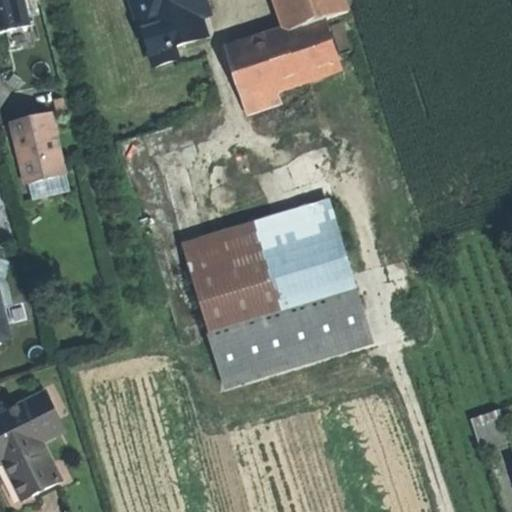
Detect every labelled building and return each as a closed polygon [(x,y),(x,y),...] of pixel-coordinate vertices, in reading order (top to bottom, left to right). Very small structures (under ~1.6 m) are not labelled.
[(23,0),(0,0),(0,25),(28,19),(23,0)] [(136,0),(137,4),(133,5),(140,30),(145,28),(156,60),(176,53),(172,41),(203,31),(198,13),(212,8),(209,0),(136,0)] [(343,0),(275,0),(284,28),(323,14),(346,6),(343,0)] [(346,6),(323,14),(338,64),(363,55),(346,6)] [(284,28),(227,47),(243,97),(274,86),(338,64),(323,14),(284,28)] [(274,86),(243,97),(247,110),(278,99),(274,86)] [(50,104),(11,113),(18,148),(23,147),(29,177),(35,175),(65,168),(50,104)] [(65,168),(35,175),(39,195),(54,191),(70,187),(65,168)] [(181,244),(209,330),(353,283),(325,197),(181,244)] [(367,326),(353,283),(209,330),(223,372),(367,326)] [(0,290),(0,340),(12,337),(0,290)] [(38,391),(0,410),(0,470),(5,480),(15,499),(52,480),(34,442),(56,431),(38,391)] [(499,405),(471,413),(480,443),(508,434),(499,405)]
